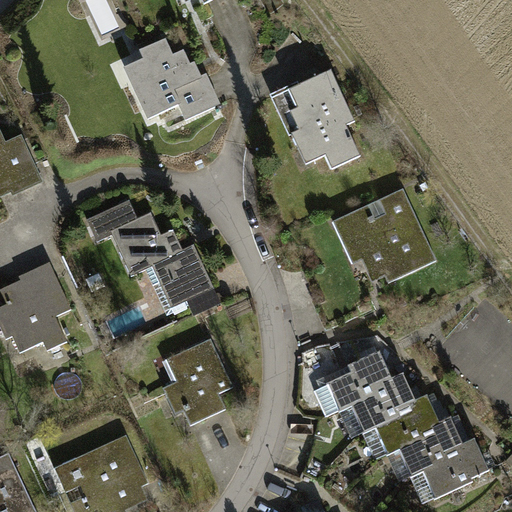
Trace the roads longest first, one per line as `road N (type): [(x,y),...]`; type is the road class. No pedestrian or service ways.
road 1 (residential): [(227,511),(271,427),(280,356),(267,300),(223,198),(161,177),(97,181),(32,219),(18,247)]
road 2 (track): [(308,0),(511,274)]
